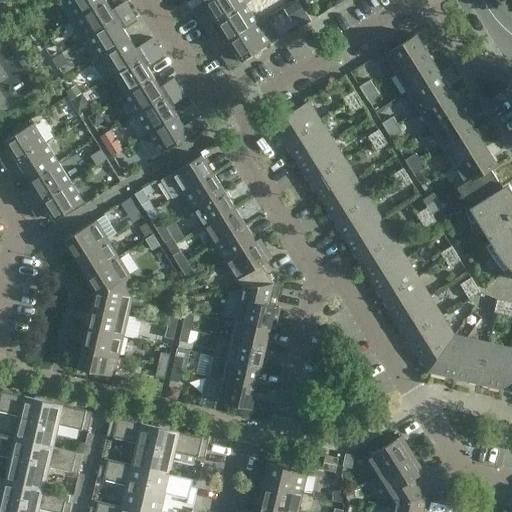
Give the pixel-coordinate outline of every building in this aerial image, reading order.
[(58,0),(57,1),(70,21),(103,0),(58,0)] [(89,36),(131,10),(125,1),(112,9),(105,0),(103,0),(70,21),(81,39),(83,38),(88,35),(89,36)] [(212,24),(217,21),(246,3),(243,0),(207,0),(205,2),(210,10),(206,13),(212,24)] [(298,0),(283,10),(292,24),(307,14),(298,0)] [(229,41),(258,22),(246,3),(217,21),(229,41)] [(136,19),(131,10),(89,36),(88,35),(83,38),(96,60),(101,57),(100,56),(129,37),(123,27),(136,19)] [(198,18),(205,29),(212,24),(206,13),(198,18)] [(266,17),(258,22),(229,41),(234,49),(222,57),(230,68),(278,38),(266,17)] [(219,35),(212,24),(205,29),(212,39),(219,35)] [(384,54),(396,74),(428,53),(416,34),(384,54)] [(104,80),(155,48),(149,39),(136,48),(129,37),(100,56),(101,57),(96,60),(93,62),(104,80)] [(158,46),(155,48),(104,80),(116,100),(125,94),(153,76),(147,66),(164,55),(158,46)] [(62,52),(52,58),(58,68),(68,62),(62,52)] [(440,72),(428,53),(396,74),(407,92),(440,72)] [(451,90),(440,72),(407,92),(419,110),(451,90)] [(160,87),(153,76),(125,94),(137,114),(179,87),(173,78),(160,87)] [(359,86),(364,94),(375,87),(370,80),(359,86)] [(182,85),(179,87),(137,114),(149,133),(178,115),(171,105),(188,94),(182,85)] [(73,86),(65,91),(70,99),(78,94),(73,86)] [(379,94),(375,87),(364,94),(368,101),(379,94)] [(463,108),(451,90),(419,110),(430,129),(463,108)] [(344,97),(349,105),(359,98),(355,91),(344,97)] [(384,118),(397,111),(386,91),(373,98),(384,118)] [(83,93),(71,100),(79,112),(90,105),(83,93)] [(364,105),(359,98),(349,105),(353,112),(364,105)] [(286,143),(321,121),(309,101),(273,123),(286,143)] [(474,127),(463,108),(430,129),(442,147),(474,127)] [(98,111),(89,117),(95,126),(103,120),(98,111)] [(184,125),(178,115),(149,133),(161,153),(204,127),(198,117),(184,125)] [(382,123),(387,130),(398,124),(393,116),(382,123)] [(298,163),(333,141),(321,121),(286,143),(298,163)] [(0,156),(0,158),(6,168),(46,142),(34,123),(5,141),(11,150),(0,156)] [(402,131),(398,124),(387,130),(391,137),(402,131)] [(485,145),(474,127),(442,147),(453,165),(485,145)] [(111,129),(100,136),(112,156),(123,149),(111,129)] [(368,136),(373,143),(384,137),(379,129),(368,136)] [(388,144),(384,137),(373,143),(377,151),(388,144)] [(310,182),(346,160),(333,141),(298,163),(310,182)] [(59,162),(46,142),(6,168),(12,179),(24,171),(30,180),(59,162)] [(497,164),(485,145),(453,165),(464,183),(490,167),(491,168),(497,164)] [(101,149),(90,155),(96,165),(107,159),(101,149)] [(416,153),(405,160),(410,167),(420,160),(416,153)] [(173,198),(182,192),(213,173),(202,154),(161,180),(173,198)] [(322,201),(358,179),(346,160),(310,182),(322,201)] [(425,168),(420,160),(410,167),(414,174),(425,168)] [(71,182),(59,162),(30,180),(35,189),(23,196),(30,207),(71,182)] [(502,186),(491,168),(490,167),(464,183),(458,187),(470,207),(502,187),(502,186)] [(392,175),(397,182),(408,175),(403,168),(392,175)] [(224,190),(213,173),(182,192),(193,210),(224,190)] [(412,183),(408,175),(397,182),(401,189),(412,183)] [(334,221),(370,199),(358,179),(322,201),(334,221)] [(83,202),(71,182),(30,207),(37,218),(49,210),(54,220),(83,202)] [(511,187),(509,183),(502,186),(502,187),(470,207),(501,257),(508,265),(510,266),(511,263),(511,187)] [(142,205),(149,200),(142,189),(135,194),(142,205)] [(235,207),(224,190),(193,210),(203,227),(235,207)] [(438,200),(438,199),(434,193),(425,198),(423,200),(427,207),(438,200)] [(127,213),(136,207),(130,197),(121,203),(127,213)] [(346,240),(382,218),(370,199),(334,221),(346,240)] [(443,207),(438,200),(427,207),(432,214),(443,207)] [(246,225),(235,207),(203,227),(214,244),(246,225)] [(421,221),(432,214),(427,207),(417,214),(421,221)] [(426,228),(437,222),(432,214),(421,221),(426,228)] [(76,258),(107,239),(116,233),(105,215),(64,240),(76,258)] [(166,226),(159,216),(151,220),(158,231),(166,226)] [(358,260),(394,238),(382,218),(346,240),(358,260)] [(153,234),(146,223),(139,228),(145,239),(153,234)] [(256,241),(246,225),(214,244),(225,261),(257,242),(256,241)] [(172,237),(166,226),(158,231),(165,242),(172,237)] [(160,245),(153,234),(145,239),(152,250),(160,245)] [(260,238),(256,241),(257,242),(225,261),(237,280),(238,279),(244,288),(274,283),(262,264),(272,258),(260,238)] [(371,279),(406,257),(394,238),(358,260),(371,279)] [(87,276),(118,256),(107,239),(76,258),(87,276)] [(456,253),(452,246),(441,253),(445,260),(456,253)] [(173,255),(180,266),(187,261),(180,250),(173,255)] [(461,260),(456,253),(445,260),(450,267),(461,260)] [(130,274),(118,256),(87,276),(96,290),(131,284),(130,274)] [(383,299),(418,277),(406,257),(371,279),(383,299)] [(194,272),(187,261),(180,266),(186,276),(194,272)] [(395,318),(430,296),(418,277),(383,299),(395,318)] [(476,285),(471,277),(460,284),(465,291),(476,285)] [(269,305),(274,283),(244,288),(241,299),(239,298),(234,319),(271,327),(270,329),(275,330),(280,307),(269,305)] [(133,294),(131,284),(96,290),(92,307),(128,315),(133,294)] [(469,299),(480,292),(476,285),(465,291),(469,299)] [(407,337),(442,315),(430,296),(395,318),(407,337)] [(183,299),(181,307),(193,310),(195,302),(183,299)] [(503,314),(506,301),(497,299),(494,312),(503,314)] [(511,315),(511,311),(511,302),(506,301),(503,314),(511,315)] [(124,335),(128,315),(92,307),(87,327),(124,335)] [(179,314),(178,314),(170,312),(168,325),(176,327),(179,314)] [(419,357),(454,335),(442,315),(407,337),(419,357)] [(193,318),(185,316),(182,328),(191,330),(193,318)] [(266,347),(270,329),(271,327),(234,319),(230,339),(266,347)] [(173,339),(176,327),(168,325),(165,337),(173,339)] [(119,355),(124,335),(87,327),(83,347),(119,355)] [(188,342),(191,330),(182,328),(179,340),(188,342)] [(457,378),(467,338),(454,335),(419,357),(428,372),(457,378)] [(479,384),(489,343),(467,338),(457,378),(479,384)] [(262,367),(266,347),(230,339),(225,359),(262,367)] [(503,389),(511,348),(489,343),(479,384),(503,389)] [(114,376),(119,355),(83,347),(78,368),(114,376)] [(167,366),(170,354),(161,352),(158,364),(167,366)] [(184,357),(176,356),(176,355),(173,368),(181,370),(184,357)] [(257,387),(262,367),(225,359),(215,356),(210,376),(221,379),(257,387)] [(164,379),(167,366),(158,364),(156,377),(164,379)] [(179,382),(181,370),(173,368),(170,380),(179,382)] [(252,408),(257,387),(221,379),(216,400),(252,408)] [(169,385),(166,398),(177,400),(180,388),(169,385)] [(34,443),(44,400),(1,390),(1,391),(0,390),(0,410),(20,415),(15,437),(15,438),(34,443)] [(86,410),(57,403),(44,400),(34,443),(53,447),(53,446),(58,424),(82,430),(82,429),(88,431),(93,412),(86,410)] [(150,470),(160,427),(118,417),(117,417),(111,416),(107,435),(113,437),(136,442),(131,464),(131,465),(150,470)] [(203,437),(160,427),(150,470),(170,474),(170,473),(173,460),(194,464),(196,456),(198,457),(198,456),(204,458),(209,439),(203,437)] [(24,485),(34,443),(15,438),(15,437),(0,433),(0,454),(10,457),(5,479),(5,480),(24,485)] [(366,458),(377,476),(413,454),(402,435),(366,458)] [(77,452),(53,446),(53,447),(34,443),(24,485),(43,489),(44,488),(49,466),(72,472),(72,471),(78,473),(81,461),(75,459),(77,452)] [(351,468),(354,455),(346,453),(343,466),(351,468)] [(322,469),(335,472),(338,457),(325,454),(322,469)] [(425,472),(413,454),(377,476),(389,494),(391,493),(396,502),(426,497),(414,478),(425,472)] [(141,511),(150,470),(131,465),(131,464),(108,459),(106,466),(100,465),(97,477),(103,478),(103,479),(127,484),(121,506),(121,507),(141,511)] [(267,462),(262,483),(303,493),(307,472),(267,462)] [(193,479),(170,473),(170,474),(150,470),(141,511),(160,511),(165,493),(188,498),(187,503),(194,505),(198,488),(191,486),(193,479)] [(0,511),(17,511),(24,485),(5,480),(5,479),(0,478),(0,499),(0,501),(0,511)] [(294,511),(298,511),(303,493),(262,483),(257,504),(261,506),(262,504),(294,511)] [(67,494),(44,488),(43,489),(24,485),(17,511),(38,511),(39,508),(54,511),(69,511),(71,503),(65,501),(67,494)] [(343,502),(340,490),(333,492),(333,500),(343,502)] [(422,511),(426,497),(396,502),(394,511),(422,511)] [(140,511),(141,511),(121,507),(121,506),(98,501),(96,508),(90,507),(88,511),(140,511)]
